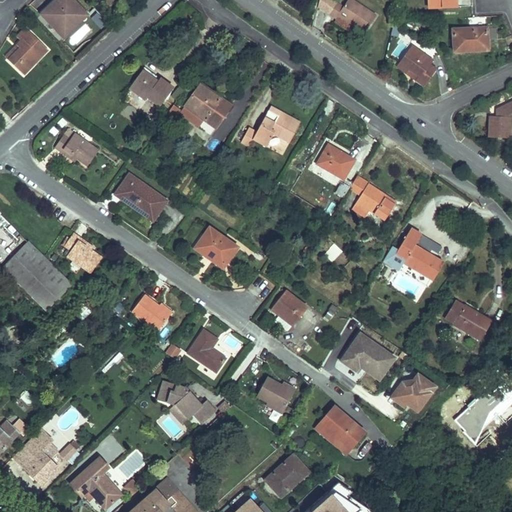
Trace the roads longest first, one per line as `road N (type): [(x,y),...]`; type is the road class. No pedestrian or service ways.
road 1 (residential): [(336,392),(0,147)]
road 2 (residential): [(0,145),(160,0)]
road 3 (tertiary): [(418,122),(248,0)]
